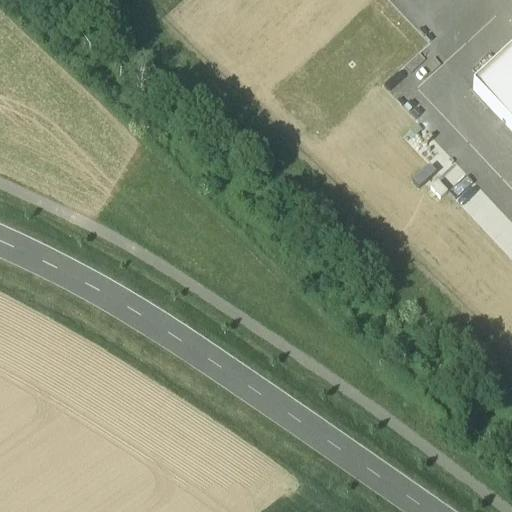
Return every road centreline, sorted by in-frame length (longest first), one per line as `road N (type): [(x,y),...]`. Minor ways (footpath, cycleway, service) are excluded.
road 1 (track): [(511,509),(275,336),(136,248),(0,182)]
road 2 (secondary): [(0,245),(80,282),(209,362),(430,511)]
